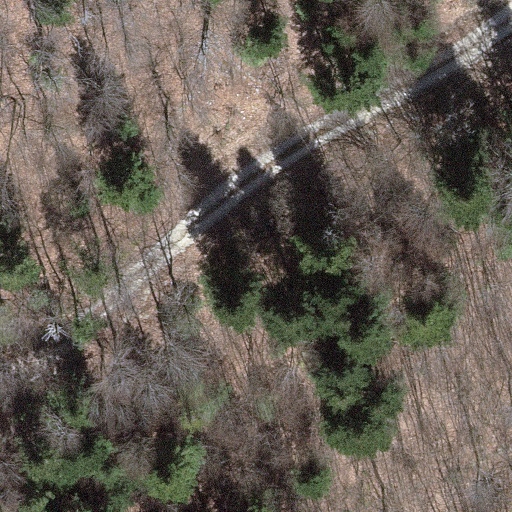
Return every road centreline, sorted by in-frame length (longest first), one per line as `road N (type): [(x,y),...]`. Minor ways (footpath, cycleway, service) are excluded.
road 1 (track): [(0,373),(373,92),(511,13)]
road 2 (track): [(392,511),(511,464)]
